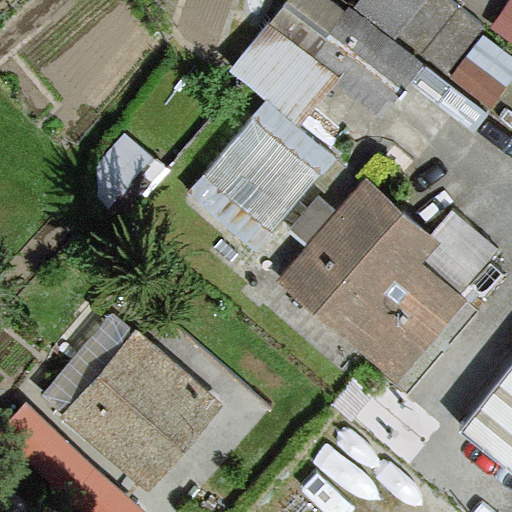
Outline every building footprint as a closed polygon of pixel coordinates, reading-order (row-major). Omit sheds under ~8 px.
[(283,0),(271,16),(315,52),(348,10),(335,0),(283,0)] [(360,0),(355,7),(394,37),(398,32),(422,0),(360,0)] [(454,0),(422,0),(398,32),(447,70),(484,22),(454,0)] [(511,0),(494,24),(511,37),(511,0)] [(348,10),(315,52),(340,72),(336,76),(382,111),(422,59),(394,37),(355,7),(351,5),(348,10)] [(268,95),(300,121),(336,76),(340,72),(315,52),(271,16),(231,65),(268,95)] [(511,51),(487,31),(470,52),(507,82),(511,75),(511,51)] [(505,85),(468,55),(454,73),(491,103),(505,85)] [(300,121),(268,95),(189,189),(258,247),(336,153),(300,121)] [(436,234),(369,177),(340,209),(312,243),(283,276),(397,374),(463,297),(417,257),(436,234)] [(340,209),(319,191),(291,226),(312,243),(340,209)] [(215,401),(113,310),(42,389),(145,480),(215,401)] [(511,361),(463,424),(511,463),(511,361)] [(141,511),(143,510),(94,468),(73,493),(94,511),(141,511)]
